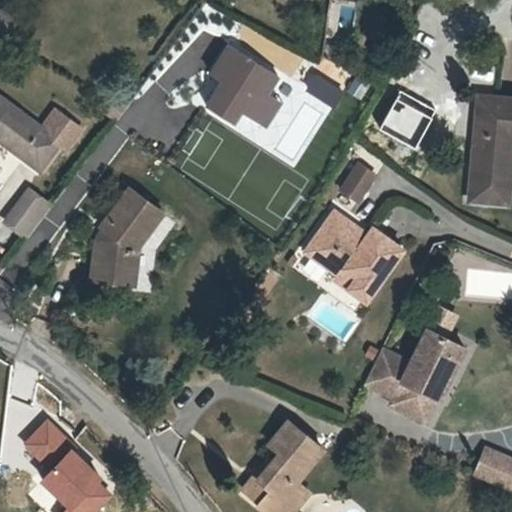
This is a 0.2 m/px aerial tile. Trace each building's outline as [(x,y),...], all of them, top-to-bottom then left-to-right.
[(0,39),(3,41),(14,22),(0,14),(0,39)] [(213,71),(231,82),(225,91),(220,89),(210,105),(233,119),(240,109),(261,123),(279,97),(269,90),(281,72),(233,41),(213,71)] [(0,148),(32,177),(58,149),(0,98),(0,148)] [(511,100),(477,98),(472,206),(509,207),(511,162),(511,100)] [(364,165),(344,195),(365,209),(385,180),(364,165)] [(11,216),(31,232),(55,200),(35,184),(11,216)] [(90,282),(129,286),(132,246),(137,246),(161,214),(129,188),(105,219),(110,224),(94,242),(90,282)] [(366,302),(403,249),(373,227),(368,234),(334,210),(305,251),(340,275),(345,268),(356,278),(348,290),(366,302)] [(356,278),(345,268),(340,275),(336,280),(348,290),(356,278)] [(438,306),(427,329),(445,338),(456,315),(438,306)] [(445,338),(427,329),(411,363),(382,349),(365,384),(394,397),(391,403),(426,422),(437,398),(440,400),(465,348),(445,338)] [(105,473),(46,415),(23,438),(52,467),(44,475),(71,502),(61,511),(99,511),(114,497),(97,481),(105,473)] [(252,506),(259,511),(274,511),(279,506),(284,509),(299,491),(292,485),(318,452),(283,424),(265,445),(275,454),(267,464),(263,460),(239,489),(255,502),(252,506)] [(511,455),(487,445),(475,475),(511,490),(511,455)] [(291,511),(305,496),(299,491),(284,509),(279,506),(274,511),(291,511)]
